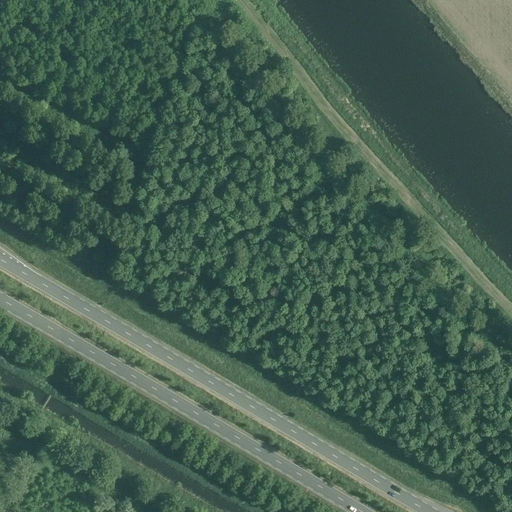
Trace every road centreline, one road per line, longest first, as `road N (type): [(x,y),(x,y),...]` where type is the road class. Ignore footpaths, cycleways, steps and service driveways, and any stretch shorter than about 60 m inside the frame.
road 1 (primary): [(419,511),(0,259)]
road 2 (primary): [(0,297),(362,511)]
